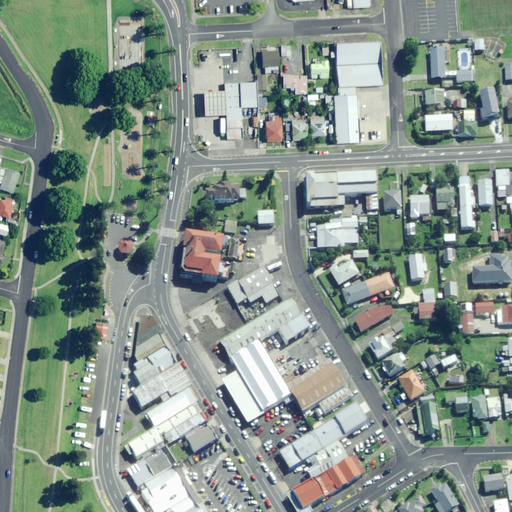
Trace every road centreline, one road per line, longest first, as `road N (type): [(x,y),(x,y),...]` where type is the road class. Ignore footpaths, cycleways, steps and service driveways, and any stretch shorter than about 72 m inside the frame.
road 1 (residential): [(287,162),(296,266),(414,463)]
road 2 (trunk): [(280,511),(178,341),(161,282)]
road 3 (residential): [(161,282),(141,286),(128,305),(108,427),(108,476),(125,511)]
road 4 (residential): [(178,34),(393,23)]
road 5 (tertiary): [(25,294),(5,445)]
road 6 (tertiary): [(42,148),(25,294)]
road 7 (residential): [(398,156),(393,23)]
road 8 (trunk): [(178,167),(178,34)]
